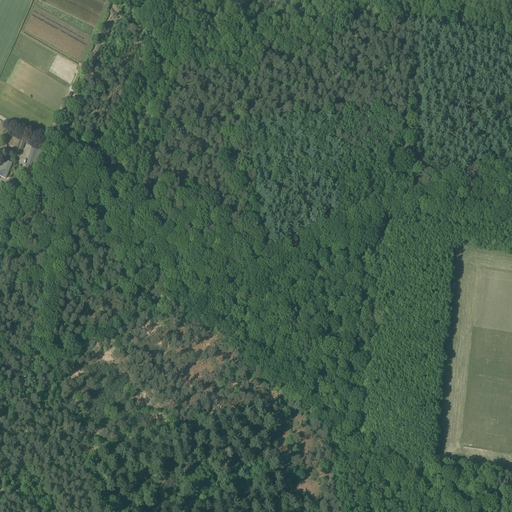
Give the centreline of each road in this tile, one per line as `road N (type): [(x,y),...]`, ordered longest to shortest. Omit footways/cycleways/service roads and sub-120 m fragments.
road 1 (track): [(73,357),(88,457),(290,411),(305,399)]
road 2 (track): [(440,511),(191,304)]
road 3 (track): [(191,304),(438,192)]
road 4 (track): [(416,112),(168,137)]
road 5 (track): [(0,394),(191,304)]
road 6 (track): [(137,195),(0,197)]
road 7 (track): [(191,304),(137,195)]
